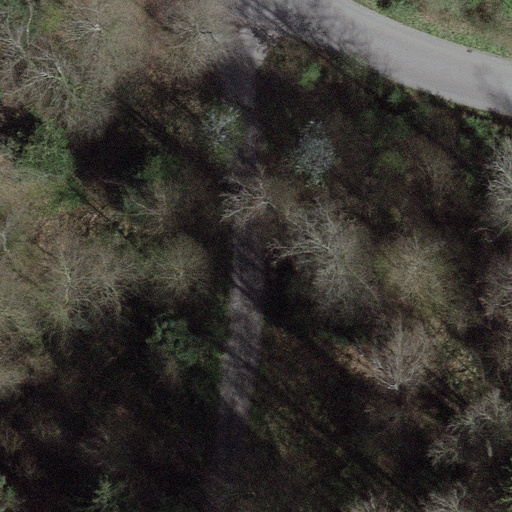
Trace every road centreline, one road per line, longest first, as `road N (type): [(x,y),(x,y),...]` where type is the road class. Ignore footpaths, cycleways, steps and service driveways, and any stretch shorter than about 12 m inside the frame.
road 1 (track): [(244,511),(252,187),(235,0)]
road 2 (unclassified): [(285,0),(376,45),(511,88)]
